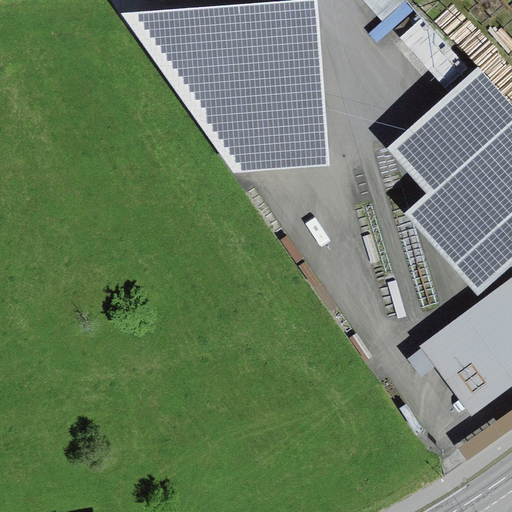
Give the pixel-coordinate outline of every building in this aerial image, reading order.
[(357,0),(381,25),(373,32),(386,46),(419,17),(405,1),(406,0),(357,0)] [(315,2),(120,17),(231,177),(328,169),(315,2)] [(398,46),(445,93),(471,68),(424,20),(398,46)] [(511,108),(477,70),(385,153),(422,195),(400,215),(473,297),(511,262),(511,108)] [(511,388),(511,283),(479,307),(418,350),(467,420),(511,388)]
